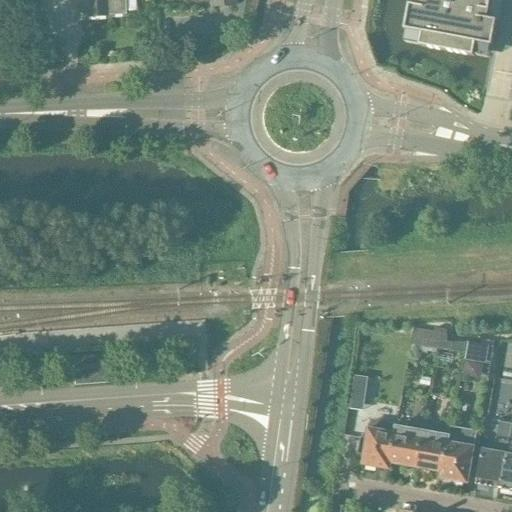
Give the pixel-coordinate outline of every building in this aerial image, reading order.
[(124,0),(79,0),(81,18),(125,16),(124,0)] [(477,45),(492,47),(493,48),(498,23),(498,22),(495,22),(498,2),(502,3),(502,0),(415,0),(415,7),(410,6),(406,31),(423,35),(420,48),(475,58),(477,45)] [(428,342),(430,333),(414,330),(412,339),(428,342)] [(453,353),(455,343),(448,343),(447,331),(442,330),(438,350),(453,353)] [(490,365),(493,348),(473,345),(468,344),(465,361),(490,365)] [(74,385),(108,383),(107,364),(73,367),(74,385)] [(366,395),(368,378),(355,377),(352,393),(366,395)] [(389,471),(390,464),(395,436),(396,429),(397,425),(370,420),(367,440),(360,439),(357,456),(364,457),(362,466),(389,471)] [(476,486),(500,490),(507,455),(511,425),(500,423),(495,453),(482,451),(476,486)] [(450,428),(448,438),(442,473),(440,480),(467,484),(476,432),(450,428)] [(416,468),(422,434),(396,429),(395,436),(390,464),(416,468)] [(442,473),(448,438),(422,434),(416,468),(442,473)] [(511,492),(511,456),(507,455),(500,490),(511,492)]
